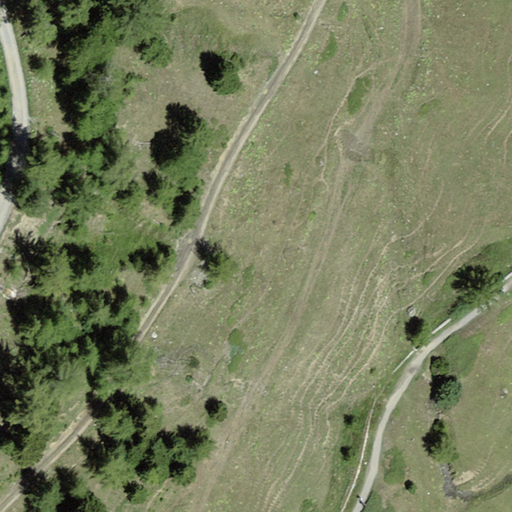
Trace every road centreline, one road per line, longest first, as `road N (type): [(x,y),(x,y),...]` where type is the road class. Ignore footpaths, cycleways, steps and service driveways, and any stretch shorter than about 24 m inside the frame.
road 1 (track): [(323,0),(109,392),(1,511)]
road 2 (track): [(203,511),(252,396),(314,315),(351,169),(410,68),(417,0)]
road 3 (track): [(2,0),(27,132),(0,208)]
